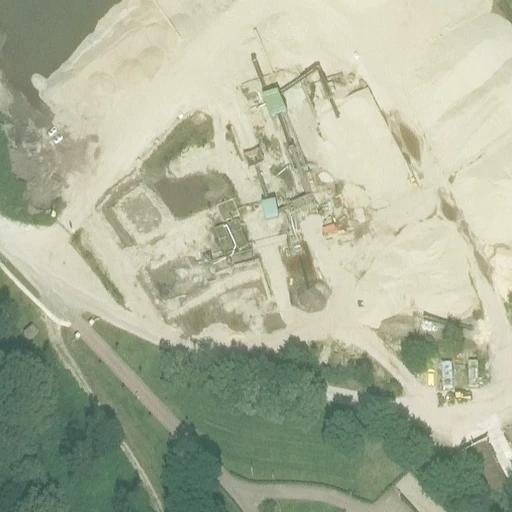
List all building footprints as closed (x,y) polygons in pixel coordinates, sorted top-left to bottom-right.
[(335,104),(340,117),(349,114),(352,121),(379,111),(371,90),(335,104)] [(346,198),(334,199),(335,218),(347,217),(346,198)] [(24,335),(29,342),(38,335),(32,328),(24,335)] [(448,357),(448,381),(467,380),(466,356),(448,357)] [(510,490),(487,446),(463,459),(486,502),(510,490)]
